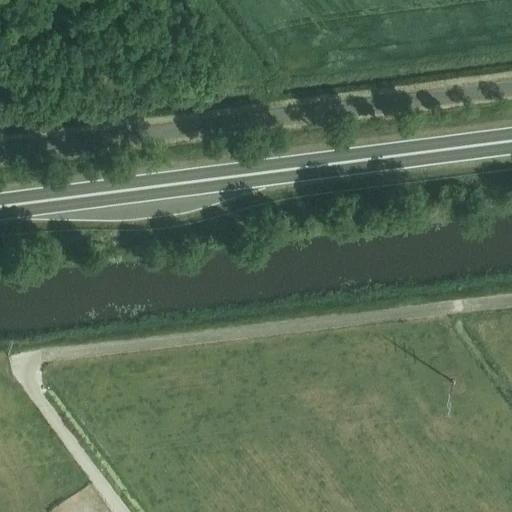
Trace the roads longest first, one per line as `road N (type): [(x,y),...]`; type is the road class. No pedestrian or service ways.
road 1 (unclassified): [(0,153),(511,87)]
road 2 (trunk): [(0,205),(511,140)]
road 3 (unclassified): [(41,356),(511,301)]
